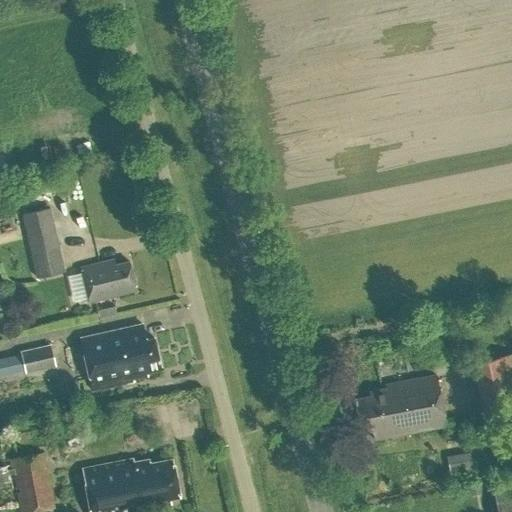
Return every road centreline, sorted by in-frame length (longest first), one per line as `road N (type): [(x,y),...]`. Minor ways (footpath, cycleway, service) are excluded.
road 1 (residential): [(251,511),(113,0)]
road 2 (tertiary): [(319,511),(183,0)]
